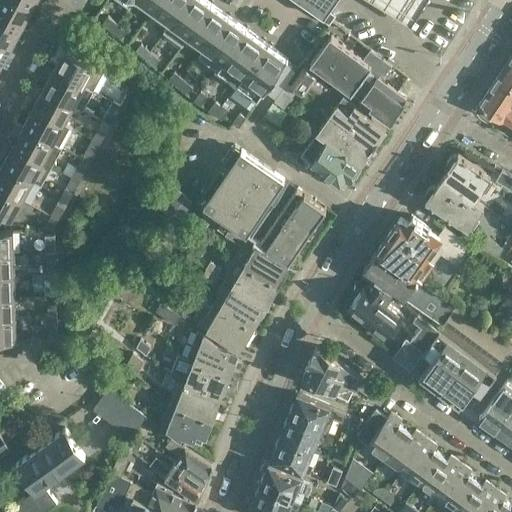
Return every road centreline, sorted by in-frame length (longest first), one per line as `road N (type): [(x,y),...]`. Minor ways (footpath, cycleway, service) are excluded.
road 1 (residential): [(307,303),(392,371),(399,389),(511,470)]
road 2 (tertiary): [(436,106),(307,303)]
road 3 (tertiary): [(307,303),(224,510)]
road 4 (tertiary): [(504,0),(436,106)]
road 5 (residential): [(0,109),(61,0)]
